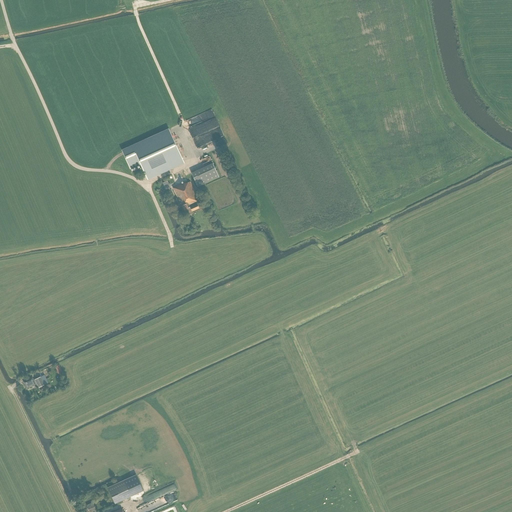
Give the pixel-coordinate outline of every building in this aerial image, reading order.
[(215,117),(212,110),(200,115),(203,122),(215,117)] [(215,130),(216,133),(209,135),(212,142),(225,137),(221,128),(215,130)] [(122,151),(130,169),(141,164),(148,179),(184,163),(169,130),(122,151)] [(198,187),(219,177),(213,163),(192,173),(198,187)] [(191,212),(199,208),(197,204),(190,208),(188,205),(198,200),(190,182),(185,184),(185,183),(173,188),(180,204),(181,203),(187,216),(192,213),(191,212)] [(27,389),(36,385),(36,384),(37,384),(39,387),(44,385),(41,377),(35,380),(34,380),(32,378),(23,382),(27,389)] [(124,480),(107,488),(115,504),(131,497),(124,480)] [(174,493),(163,497),(166,505),(177,501),(174,493)] [(86,505),(89,511),(90,511),(96,510),(93,502),(86,505)]
